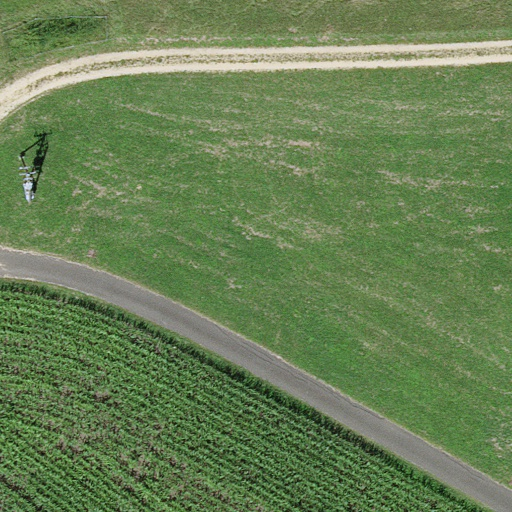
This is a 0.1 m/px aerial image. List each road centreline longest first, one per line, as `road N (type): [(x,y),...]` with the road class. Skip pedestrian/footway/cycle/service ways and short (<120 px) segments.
road 1 (track): [(511,507),(139,302),(44,264),(0,260)]
road 2 (track): [(511,52),(97,70),(31,83),(0,102)]
